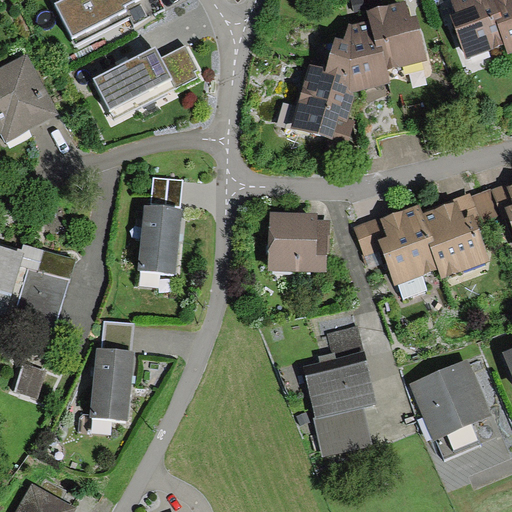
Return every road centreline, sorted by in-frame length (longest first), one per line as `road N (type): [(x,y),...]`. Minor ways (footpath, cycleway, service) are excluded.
road 1 (residential): [(227,186),(215,315),(124,511)]
road 2 (residential): [(511,148),(362,187),(227,186)]
road 3 (residential): [(0,197),(140,150),(226,141)]
